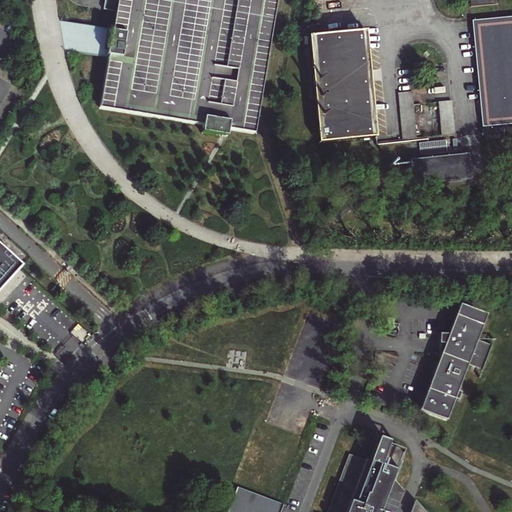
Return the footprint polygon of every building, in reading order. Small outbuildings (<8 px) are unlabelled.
[(117,0),(117,2),(116,11),(110,45),(101,100),(100,107),(108,108),(203,124),(222,127),(228,128),(255,132),(276,0),(117,0)] [(117,0),(104,0),(103,9),(116,11),(117,2),(117,0)] [(494,7),(493,0),(467,0),(468,9),(470,9),(494,7)] [(511,20),(469,24),(481,138),(497,136),(497,128),(511,126),(511,20)] [(363,34),(306,40),(316,146),(373,141),(363,34)] [(294,48),(279,49),(284,100),(294,99),(292,81),(297,81),(294,48)] [(410,94),(396,95),(401,141),(414,140),(410,94)] [(449,103),(436,104),(439,137),(452,136),(449,103)] [(222,127),(203,124),(202,131),(221,134),(227,135),(228,128),(222,127)] [(470,160),(406,166),(407,177),(408,188),(472,183),(470,160)] [(0,249),(0,262),(14,275),(21,268),(0,249)] [(0,290),(14,275),(0,262),(0,290)] [(438,357),(416,412),(443,422),(451,401),(454,403),(457,395),(454,394),(464,368),(479,374),(489,349),(474,343),(484,317),(457,307),(446,336),(437,335),(436,357),(438,357)] [(378,511),(399,459),(401,454),(384,448),(385,445),(376,441),(368,464),(366,463),(348,456),(326,511),(378,511)] [(280,511),(282,507),(238,490),(229,511),(280,511)] [(413,502),(408,511),(416,511),(418,507),(413,502)]
